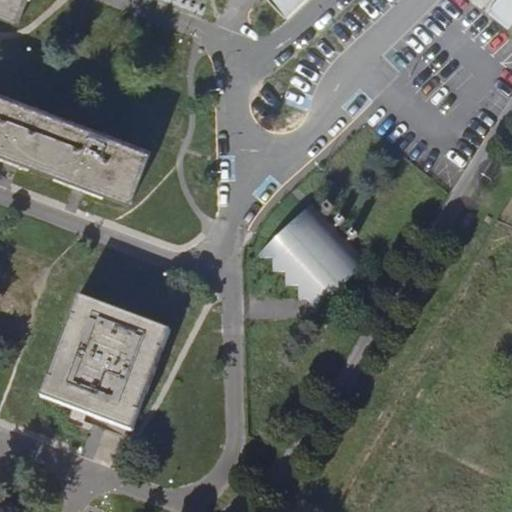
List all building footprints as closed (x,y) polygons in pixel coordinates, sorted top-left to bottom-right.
[(0,0),(0,17),(19,25),(28,0),(0,0)] [(304,0),(265,0),(284,19),(304,0)] [(511,0),(498,0),(487,13),(508,31),(511,25),(511,0)] [(0,155),(130,204),(149,153),(0,96),(0,155)] [(215,149),(214,129),(185,130),(186,150),(215,149)] [(300,301),(307,300),(311,299),(310,306),(310,311),(313,314),(368,262),(316,205),(259,258),(262,260),(272,259),(271,270),(274,273),(286,273),(284,284),(287,287),(299,286),(298,298),(300,301)] [(323,209),(327,214),(331,210),(327,205),(323,209)] [(336,222),(341,227),(345,223),(340,218),(336,222)] [(349,236),(353,241),(357,237),(353,232),(349,236)] [(169,331),(79,297),(41,398),(95,419),(131,432),(169,331)]
